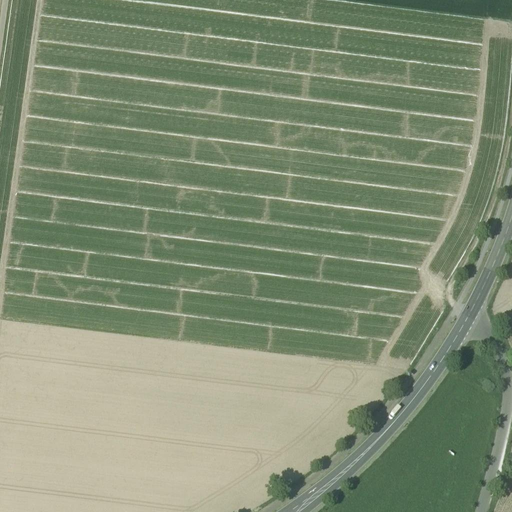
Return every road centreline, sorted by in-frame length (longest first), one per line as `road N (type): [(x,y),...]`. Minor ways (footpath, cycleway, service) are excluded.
road 1 (primary): [(293,511),(395,420),(469,315)]
road 2 (track): [(511,113),(487,216),(446,294),(469,315)]
road 3 (unclassified): [(469,315),(497,351),(508,387),(481,511)]
